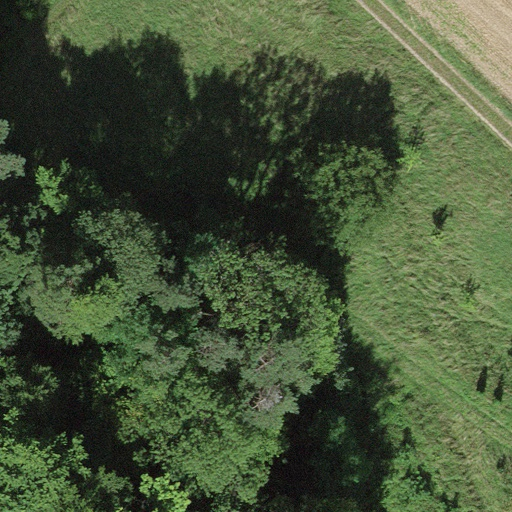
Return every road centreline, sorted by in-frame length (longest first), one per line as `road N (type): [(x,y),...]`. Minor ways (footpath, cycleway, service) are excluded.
road 1 (track): [(0,161),(159,240),(511,449)]
road 2 (track): [(367,0),(511,141)]
